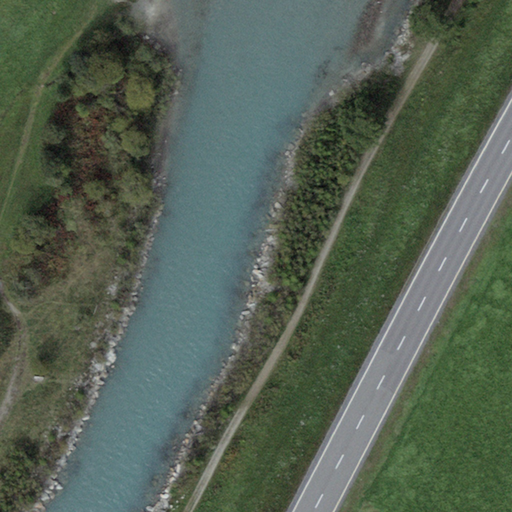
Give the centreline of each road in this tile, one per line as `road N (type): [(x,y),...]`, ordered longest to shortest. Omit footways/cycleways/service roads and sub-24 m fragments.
road 1 (track): [(186,511),(306,294),(380,135),(460,0)]
road 2 (primary): [(511,137),(316,511)]
